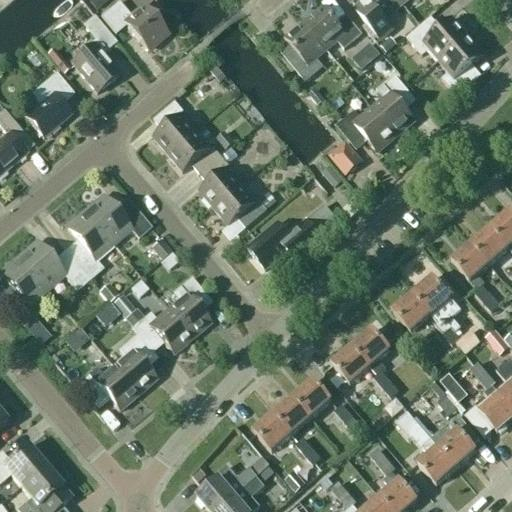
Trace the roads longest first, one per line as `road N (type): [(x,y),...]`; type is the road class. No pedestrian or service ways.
road 1 (unclassified): [(274,336),(511,77)]
road 2 (residential): [(274,336),(101,137)]
road 3 (unclassified): [(132,498),(274,336)]
road 4 (residential): [(132,498),(0,337)]
road 5 (residential): [(0,230),(101,137)]
